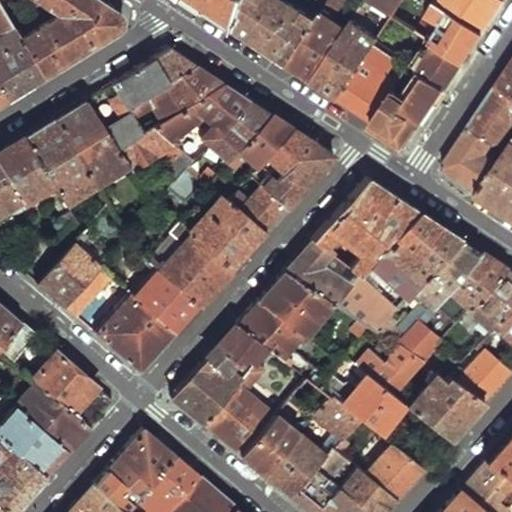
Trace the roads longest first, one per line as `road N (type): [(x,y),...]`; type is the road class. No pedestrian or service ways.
road 1 (residential): [(139,396),(360,140)]
road 2 (residential): [(161,11),(360,140)]
road 3 (residential): [(161,11),(0,120)]
road 4 (residential): [(139,396),(0,278)]
road 5 (residential): [(511,26),(412,176)]
road 6 (residential): [(276,511),(139,396)]
road 7 (residential): [(511,389),(405,511)]
road 8 (residential): [(35,511),(139,396)]
